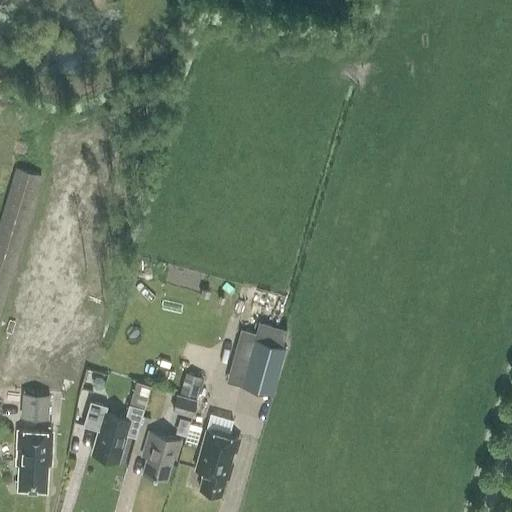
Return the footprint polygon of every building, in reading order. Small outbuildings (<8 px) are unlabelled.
[(0,377),(9,380),(39,285),(0,272),(0,377)] [(272,395),(285,349),(282,348),(287,330),(260,322),(242,386),(272,395)] [(202,376),(186,371),(181,392),(197,396),(202,376)] [(156,414),(163,391),(151,387),(145,411),(156,414)] [(48,419),(50,395),(22,393),(20,417),(48,419)] [(192,416),(197,400),(176,393),(171,410),(192,416)] [(125,418),(105,412),(107,406),(91,401),(84,425),(98,430),(92,453),(119,461),(127,433),(136,436),(144,407),(130,403),(125,418)] [(205,471),(200,488),(221,494),(226,477),(229,478),(233,466),(230,465),(237,438),(206,429),(195,469),(205,471)] [(51,465),(52,432),(17,430),(16,465),(19,465),(18,490),(46,491),(48,465),(51,465)] [(176,458),(181,440),(149,431),(142,457),(147,458),(142,473),(166,479),(173,457),(176,458)]
